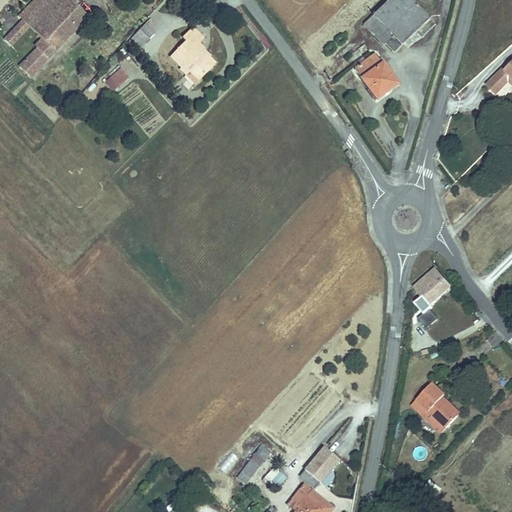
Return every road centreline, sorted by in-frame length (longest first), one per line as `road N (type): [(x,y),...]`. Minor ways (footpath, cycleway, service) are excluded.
road 1 (unclassified): [(399,289),(363,511)]
road 2 (residential): [(371,175),(247,0)]
road 3 (residential): [(468,0),(425,155)]
road 4 (unclassified): [(427,231),(511,337)]
